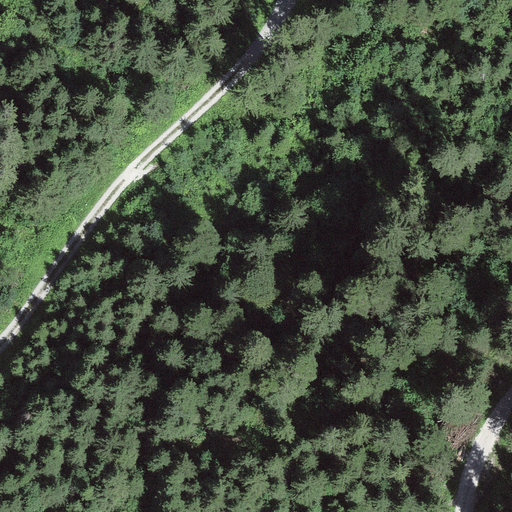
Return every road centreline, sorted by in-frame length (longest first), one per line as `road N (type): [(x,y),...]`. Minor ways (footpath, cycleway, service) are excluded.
road 1 (track): [(290,0),(238,76),(129,173),(0,347)]
road 2 (track): [(511,397),(485,440),(465,511)]
